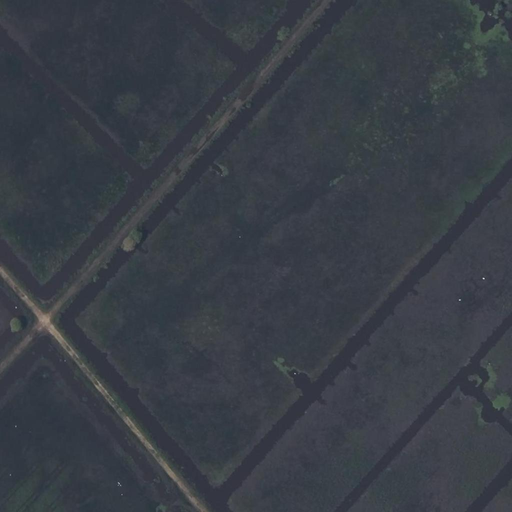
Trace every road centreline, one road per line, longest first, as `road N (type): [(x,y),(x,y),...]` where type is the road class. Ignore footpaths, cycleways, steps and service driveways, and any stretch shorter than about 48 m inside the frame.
road 1 (track): [(329,0),(0,367)]
road 2 (track): [(0,267),(207,511)]
